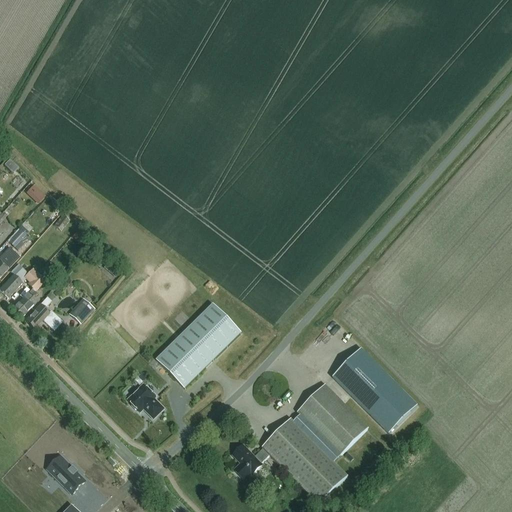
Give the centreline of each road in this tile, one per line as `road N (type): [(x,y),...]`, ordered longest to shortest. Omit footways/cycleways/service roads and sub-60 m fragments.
road 1 (unclassified): [(145,475),(259,373),(511,90)]
road 2 (tertiary): [(145,475),(0,329)]
